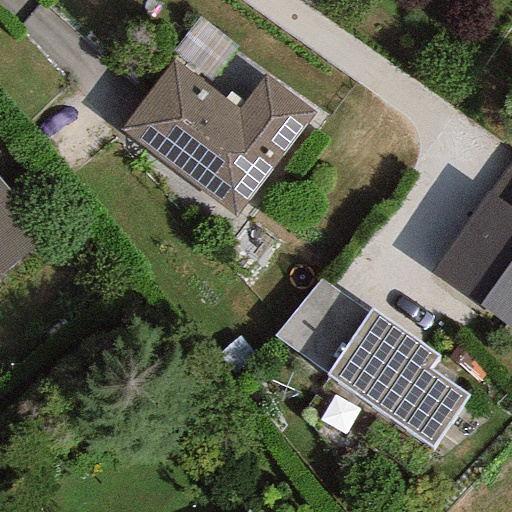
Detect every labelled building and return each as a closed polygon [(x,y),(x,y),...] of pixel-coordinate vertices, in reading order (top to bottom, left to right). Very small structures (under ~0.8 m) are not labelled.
[(199,17),(179,47),(216,71),(236,42),(199,17)] [(237,110),(171,59),(117,130),(234,218),(314,113),(264,75),(237,110)] [(511,158),(430,272),(511,330),(511,158)] [(0,183),(0,275),(42,234),(0,183)] [(367,314),(319,280),(273,338),(324,374),(367,314)] [(437,357),(370,309),(367,314),(324,374),(430,448),(465,398),(427,371),(437,357)]
